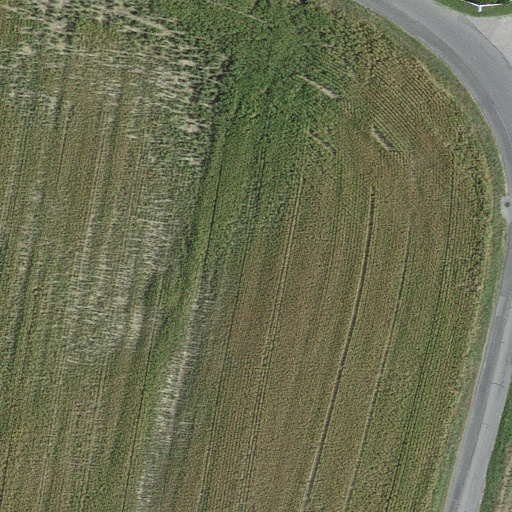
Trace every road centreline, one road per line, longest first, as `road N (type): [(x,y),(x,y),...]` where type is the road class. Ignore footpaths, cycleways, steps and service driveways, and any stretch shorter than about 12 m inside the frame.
road 1 (unclassified): [(511,286),(456,511)]
road 2 (unclassified): [(398,0),(461,42),(511,123)]
